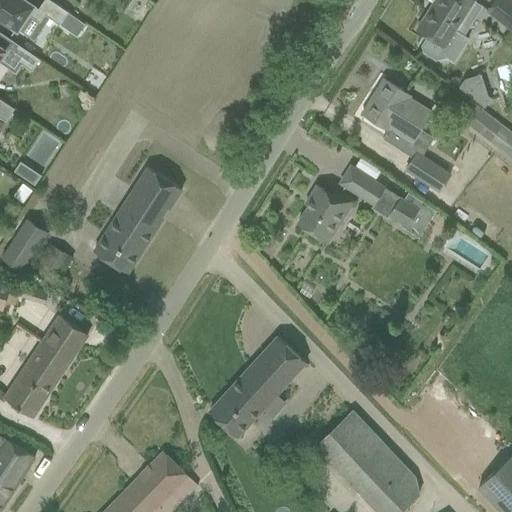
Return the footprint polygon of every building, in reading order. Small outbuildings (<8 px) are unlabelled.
[(0,0),(0,17),(17,29),(27,14),(39,22),(45,14),(60,24),(77,36),(85,24),(68,13),(68,11),(51,0),(43,0),(38,8),(25,0),(0,0)] [(475,1),(472,0),(434,0),(416,28),(427,36),(421,46),(423,52),(435,60),(446,58),(453,63),(469,38),(456,30),(475,1)] [(511,29),(511,0),(494,0),(487,10),(511,29)] [(3,49),(0,46),(0,62),(15,73),(21,64),(32,71),(40,59),(10,39),(3,49)] [(485,107),(491,98),(487,96),(481,74),(464,79),(458,87),(485,107)] [(383,82),(363,113),(383,126),(389,129),(383,139),(393,145),(400,133),(413,141),(421,129),(422,127),(425,127),(430,120),(429,117),(430,115),(408,101),(410,98),(400,92),(383,82)] [(0,117),(6,121),(14,108),(0,98),(0,117)] [(511,135),(476,107),(465,121),(508,155),(511,150),(511,135)] [(406,169),(439,190),(449,174),(416,153),(406,169)] [(351,166),(340,183),(373,204),(384,188),(354,169),(351,166)] [(182,189),(148,167),(94,251),(128,273),(163,218),(161,217),(167,208),(169,209),(182,189)] [(30,168),(24,178),(34,185),(41,175),(30,168)] [(328,243),(355,203),(336,190),(332,195),(317,186),(310,197),(313,199),(298,223),(328,243)] [(401,199),(392,212),(408,223),(406,226),(404,228),(418,238),(436,210),(408,192),(403,200),(401,199)] [(50,231),(30,218),(4,258),(25,271),(50,231)] [(56,287),(73,257),(47,242),(30,273),(56,287)] [(0,306),(2,308),(10,283),(0,280),(0,306)] [(34,296),(31,305),(43,308),(46,299),(34,296)] [(88,333),(65,318),(61,315),(5,398),(33,417),(88,333)] [(233,385),(209,411),(224,425),(237,437),(262,410),(277,394),(306,361),(293,349),(278,336),(233,385)] [(414,476),(353,411),(317,444),(380,511),(397,511),(418,492),(414,476)] [(0,442),(0,465),(21,479),(35,457),(12,442),(5,438),(2,443),(0,442)] [(170,511),(197,484),(162,451),(103,511),(170,511)] [(479,486),(504,511),(511,511),(511,456),(510,455),(479,486)] [(0,465),(0,511),(21,479),(0,465)]
